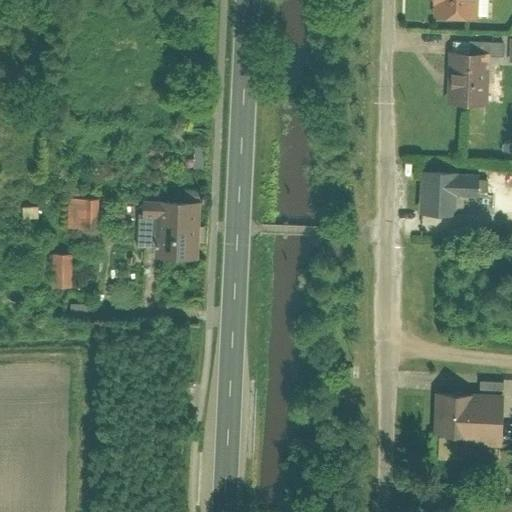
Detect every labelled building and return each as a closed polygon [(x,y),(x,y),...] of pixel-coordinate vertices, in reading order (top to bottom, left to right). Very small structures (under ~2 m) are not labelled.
[(441,0),(441,16),(483,17),(483,0),(441,0)] [(511,38),(477,38),(477,49),(496,50),(511,50),(511,38)] [(453,49),(452,100),(495,100),(496,50),(477,49),(453,49)] [(425,167),(424,209),(465,210),(465,192),(485,193),(486,169),(425,167)] [(103,197),(72,196),(71,226),(102,227),(103,197)] [(206,199),(149,198),(149,212),(161,212),(160,253),(204,254),(206,199)] [(79,253),(59,253),(58,285),(78,285),(79,253)] [(472,391),(435,391),(435,433),(505,434),(505,413),(471,413),(472,391)]
